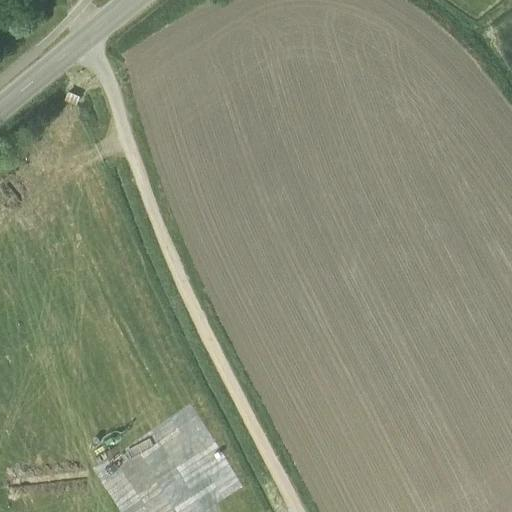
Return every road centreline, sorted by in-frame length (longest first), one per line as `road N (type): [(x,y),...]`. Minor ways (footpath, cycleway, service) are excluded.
road 1 (track): [(91,34),(160,235),(292,511)]
road 2 (tertiary): [(0,109),(133,0)]
